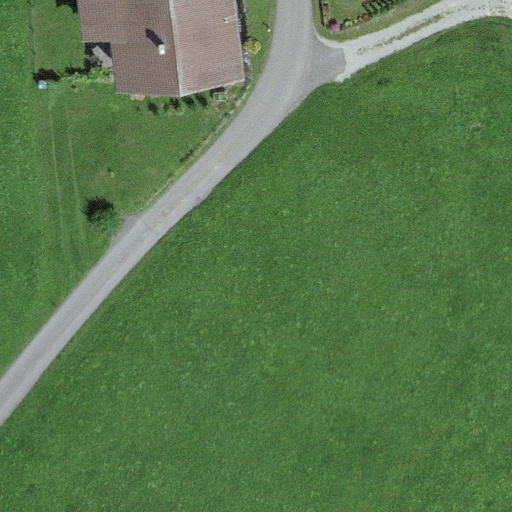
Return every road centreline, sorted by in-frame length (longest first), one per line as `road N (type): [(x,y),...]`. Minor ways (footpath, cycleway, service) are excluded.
road 1 (track): [(304,0),(326,77),(76,297),(0,393)]
road 2 (track): [(326,77),(511,11)]
